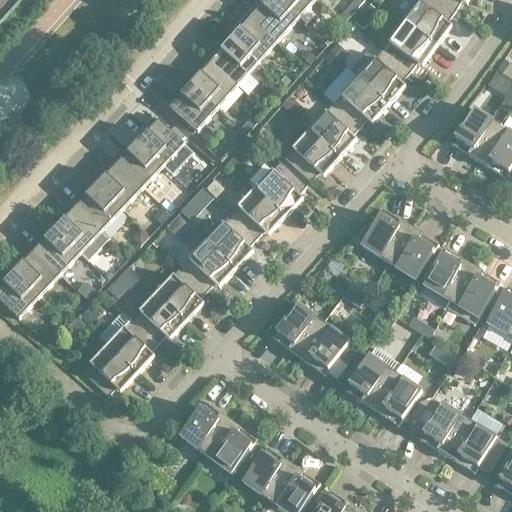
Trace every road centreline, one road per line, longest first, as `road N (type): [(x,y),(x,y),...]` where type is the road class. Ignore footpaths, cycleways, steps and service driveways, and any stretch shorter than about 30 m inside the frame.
road 1 (residential): [(452,511),(203,357)]
road 2 (residential): [(0,217),(196,0)]
road 3 (residential): [(203,357),(387,167)]
road 4 (residential): [(387,167),(511,7)]
road 5 (residential): [(131,436),(0,333)]
road 6 (residential): [(511,232),(387,167)]
